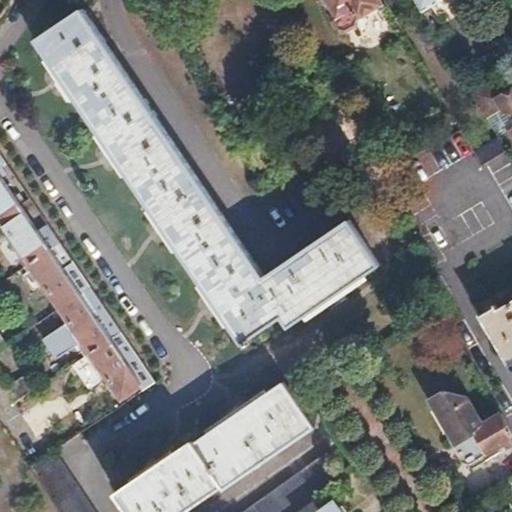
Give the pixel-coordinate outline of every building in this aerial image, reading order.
[(324,0),(334,16),(332,23),(338,33),(345,33),(355,27),(356,20),(379,5),(375,0),(324,0)] [(415,0),(422,11),(441,0),(415,0)] [(82,9),(37,39),(242,344),(280,318),(288,329),(378,267),(347,222),(264,279),(82,9)] [(511,69),(471,94),(487,121),(502,111),(505,116),(509,115),(511,119),(511,126),(508,132),(511,138),(511,69)] [(497,140),(473,155),(481,168),(505,153),(497,140)] [(0,180),(0,218),(18,207),(0,180)] [(18,207),(0,218),(0,222),(29,265),(48,252),(18,207)] [(54,237),(48,241),(53,248),(59,244),(54,237)] [(59,244),(53,248),(59,257),(65,253),(59,244)] [(48,252),(29,265),(59,310),(78,296),(48,252)] [(67,322),(42,339),(55,357),(79,340),(89,355),(109,341),(78,296),(59,310),(67,322)] [(497,306),(480,317),(511,368),(511,367),(511,302),(499,310),(497,306)] [(114,327),(108,331),(113,338),(119,334),(114,327)] [(119,334),(113,338),(119,346),(125,342),(119,334)] [(109,341),(89,355),(119,399),(139,386),(109,341)] [(27,373),(4,390),(12,402),(35,386),(27,373)] [(190,442),(114,494),(126,511),(187,511),(222,488),(224,491),(313,429),(282,383),(273,389),(192,445),(190,442)] [(436,395),(434,405),(451,433),(449,442),(465,469),(474,469),(501,451),(511,444),(511,430),(501,412),(484,423),(467,395),(445,390),(436,395)] [(511,444),(501,451),(510,466),(511,464),(511,444)] [(93,511),(53,452),(29,468),(58,511),(295,511),(344,477),(327,453),(246,511),(93,511)] [(511,464),(510,466),(496,475),(501,483),(511,475),(511,464)] [(341,511),(333,501),(317,511),(341,511)]
